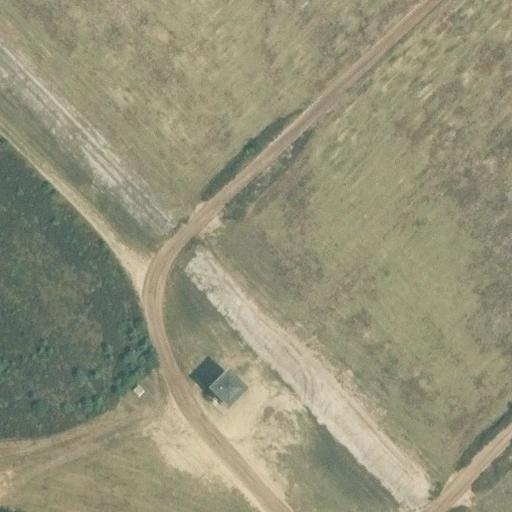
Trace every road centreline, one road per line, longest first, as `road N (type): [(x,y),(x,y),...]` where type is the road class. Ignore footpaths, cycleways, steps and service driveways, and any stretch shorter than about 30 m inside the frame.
road 1 (track): [(438,0),(144,275)]
road 2 (track): [(269,511),(177,411),(144,275)]
road 3 (track): [(0,132),(144,275)]
road 4 (track): [(177,411),(0,486)]
